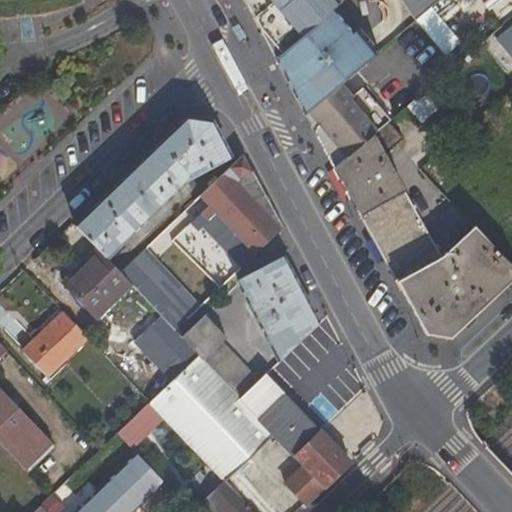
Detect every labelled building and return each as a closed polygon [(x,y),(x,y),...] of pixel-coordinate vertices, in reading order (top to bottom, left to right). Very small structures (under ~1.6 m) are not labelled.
[(241,0),(260,33),(279,54),(331,11),(342,0),(241,0)] [(400,0),(415,21),(416,21),(440,0),(400,0)] [(279,54),(274,58),(304,115),(341,85),(373,56),(353,32),(351,34),(331,11),(279,54)] [(341,85),(304,115),(334,169),(387,123),(389,122),(363,89),(352,98),(341,85)] [(436,110),(422,93),(406,107),(420,124),(436,110)] [(208,123),(185,121),(75,227),(96,251),(104,258),(181,184),(227,160),(208,123)] [(424,336),(451,340),(511,282),(511,267),(453,206),(439,218),(460,241),(441,257),(386,156),(403,142),(387,123),(334,169),(424,336)] [(253,256),(280,230),(240,158),(198,198),(206,208),(199,214),(206,223),(204,226),(236,258),(246,248),(253,256)] [(145,281),(179,249),(163,232),(129,264),(145,281)] [(119,274),(104,258),(96,251),(61,284),(96,319),(130,287),(119,274)] [(235,279),(279,361),(317,326),(280,257),(235,279)] [(47,379),(88,339),(62,313),(21,352),(47,379)] [(204,315),(179,338),(198,357),(240,400),(259,381),(223,343),(227,339),(204,315)] [(160,317),(133,343),(171,382),(198,357),(179,338),(174,331),(160,317)] [(116,345),(102,332),(91,342),(104,356),(116,345)] [(160,392),(116,345),(104,356),(149,403),(160,392)] [(253,454),(304,507),(323,489),(292,456),(240,400),(198,357),(171,382),(160,392),(149,403),(168,424),(190,446),(224,483),(253,454)] [(265,376),(259,381),(240,400),(292,456),(318,432),(265,376)] [(1,390),(0,389),(0,445),(26,472),(49,449),(49,440),(1,390)] [(129,411),(120,402),(109,413),(117,423),(129,411)] [(141,429),(133,419),(117,434),(126,443),(141,429)] [(153,439),(175,461),(190,446),(168,424),(153,439)] [(349,464),(318,432),(292,456),(323,489),(349,464)] [(75,511),(133,511),(164,484),(136,455),(75,511)] [(24,487),(42,505),(50,497),(32,479),(24,487)] [(207,511),(251,511),(224,483),(201,505),(207,511)]
